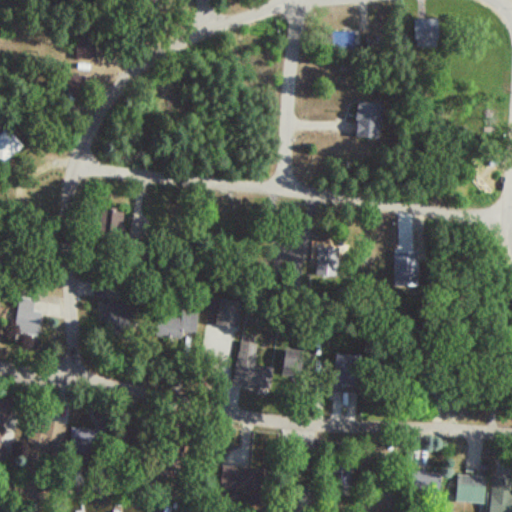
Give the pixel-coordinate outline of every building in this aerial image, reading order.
[(73,60),(91,60),(91,31),(73,31),(73,60)] [(353,50),(353,32),(329,32),(329,50),(353,50)] [(62,92),(82,92),(82,76),(62,76),(62,92)] [(348,138),(374,138),(375,103),(349,103),(348,138)] [(208,323),(229,327),(234,303),(212,299),(208,323)] [(196,314),(178,312),(178,318),(153,316),(151,337),(194,341),(196,314)] [(254,344),(235,342),(230,385),(268,389),(270,368),(252,366),(254,344)] [(342,458),(321,458),(321,485),(342,485),(342,458)] [(247,469),(212,466),(210,488),(246,491),(247,469)] [(446,502),(479,502),(479,475),(446,475),(446,502)] [(507,511),(509,478),(483,477),(480,511),(507,511)]
